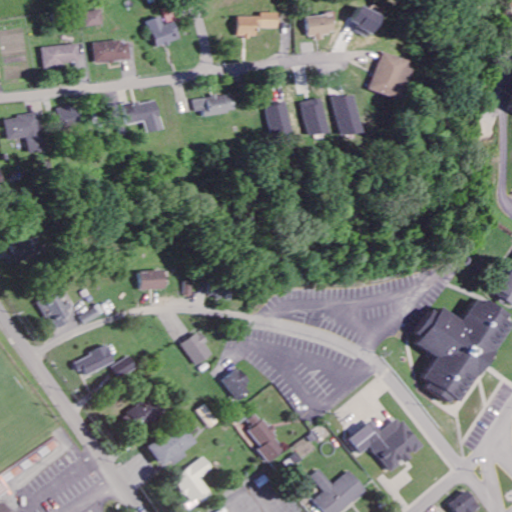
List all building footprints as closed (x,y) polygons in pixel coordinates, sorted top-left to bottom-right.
[(104,24),(102,10),(85,13),(87,27),(104,24)] [(238,37),(258,38),(258,29),(280,29),(280,13),(262,13),(262,17),(238,17),(238,37)] [(310,39),(324,39),(323,35),(335,34),(334,15),(308,17),(310,39)] [(181,41),(175,22),(163,25),(161,17),(148,21),(156,47),(181,41)] [(93,44),(95,64),(131,60),(129,40),(93,44)] [(43,47),(43,67),(81,66),(80,45),(43,47)] [(365,91),(392,100),(405,62),(379,53),(365,91)] [(194,113),(203,112),(203,116),(236,113),(234,95),(193,99),(194,113)] [(351,96),(331,99),(337,137),(356,134),(351,96)] [(122,107),(127,126),(143,122),(146,133),(163,130),(156,99),(122,107)] [(304,135),(323,135),(322,101),(302,102),(304,135)] [(265,107),(269,132),(290,129),(286,104),(265,107)] [(55,109),(58,130),(79,127),(76,106),(55,109)] [(6,141),(26,138),(28,154),(43,151),(38,114),(4,119),(6,141)] [(12,266),(47,256),(42,237),(6,248),(12,266)] [(511,262),(511,305),(492,291),(511,262)] [(138,272),(139,291),(163,290),(162,271),(138,272)] [(207,298),(231,299),(232,282),(208,281),(207,298)] [(182,296),(191,296),(192,282),(183,282),(182,296)] [(56,331),(68,323),(63,315),(69,312),(56,291),(38,303),(56,331)] [(436,306),(411,341),(434,357),(417,382),(451,407),(511,323),(475,298),(458,321),(436,306)] [(84,326),(99,317),(94,309),(79,318),(84,326)] [(194,367),(212,356),(198,333),(180,344),(194,367)] [(78,372),(84,370),(85,374),(113,365),(108,349),(74,360),(78,372)] [(137,369),(129,357),(111,367),(119,380),(137,369)] [(222,381),(236,403),(249,395),(243,386),(248,383),(239,369),(222,381)] [(142,429),(162,417),(151,397),(131,409),(142,429)] [(209,429),(218,423),(204,405),(196,412),(209,429)] [(268,462),(283,450),(271,435),(273,434),(256,413),(247,421),(253,428),(248,432),(260,448),(258,450),(268,462)] [(378,432),(370,421),(345,439),(358,456),(369,447),(388,472),(409,457),(408,456),(420,447),(398,418),(378,432)] [(163,469),(171,463),(174,467),(188,457),(184,451),(196,444),(183,425),(149,447),(163,469)] [(269,466),(284,475),(294,460),(281,452),(278,457),(282,459),(279,465),(273,461),(269,466)] [(213,470),(205,458),(175,479),(192,503),(199,498),(202,503),(213,496),(201,479),(213,470)] [(330,485),(318,470),(310,477),(322,493),(312,501),(320,511),(339,511),(364,493),(348,471),(330,485)] [(472,511),(479,508),(468,491),(449,503),(454,511),(472,511)]
